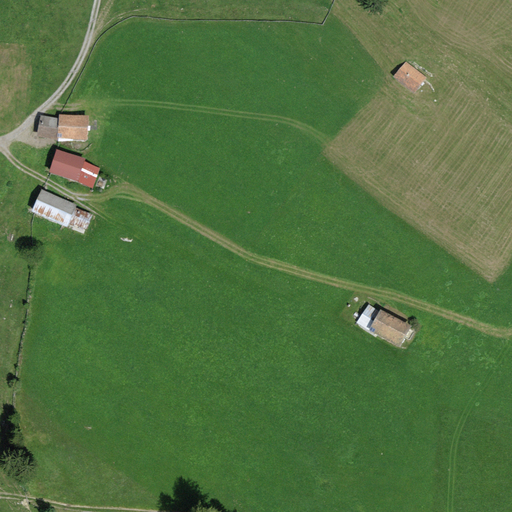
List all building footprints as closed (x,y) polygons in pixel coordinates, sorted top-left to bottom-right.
[(427,80),(405,63),(392,80),(414,97),(427,80)] [(59,120),(40,118),(36,140),(57,143),(58,142),(87,144),(88,119),(59,117),(59,120)] [(86,161),(56,152),(48,177),(92,190),(99,169),(84,165),(86,161)] [(77,208),(41,193),(31,216),(67,231),(68,228),(74,230),(75,228),(86,233),(93,218),(76,210),(77,208)] [(379,311),(368,304),(356,323),(369,331),(400,347),(411,326),(380,309),(379,311)]
